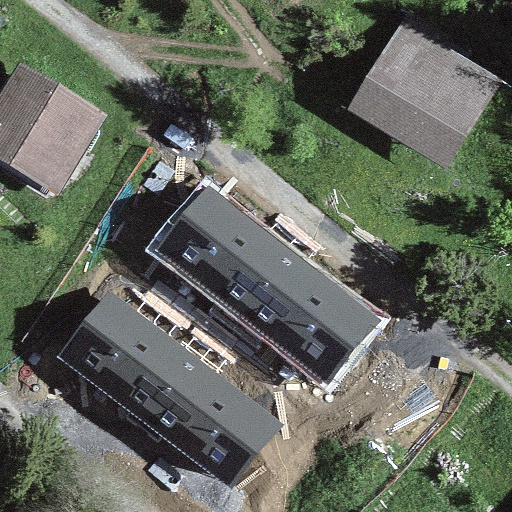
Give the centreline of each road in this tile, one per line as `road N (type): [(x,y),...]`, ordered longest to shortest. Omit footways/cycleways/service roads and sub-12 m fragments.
road 1 (track): [(511,391),(45,0)]
road 2 (track): [(0,415),(127,511)]
